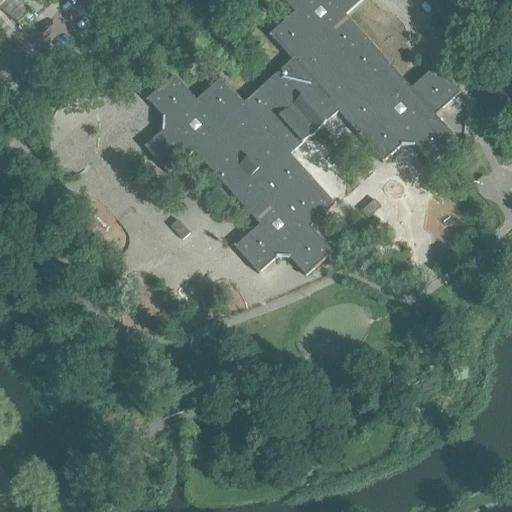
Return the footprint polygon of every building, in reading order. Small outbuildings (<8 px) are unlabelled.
[(5,0),(0,0),(0,11),(18,26),(24,20),(5,0)] [(5,0),(24,20),(30,15),(20,0),(5,0)] [(224,80),(198,102),(177,78),(150,102),(166,121),(165,133),(147,149),(170,175),(195,153),(261,227),(236,249),(260,275),(278,258),(290,260),(307,279),(334,255),(310,230),(335,207),(291,157),(304,145),(324,167),(347,147),(327,125),(340,113),(385,163),(405,146),(415,149),(431,166),(458,143),(434,116),(459,94),(436,69),(412,91),(352,24),(352,12),(365,0),(283,0),(297,15),(272,37),(295,62),(261,92),(245,106),(224,80)] [(362,213),(368,220),(382,209),(375,201),(362,213)] [(171,228),(183,242),(191,235),(179,222),(171,228)]
